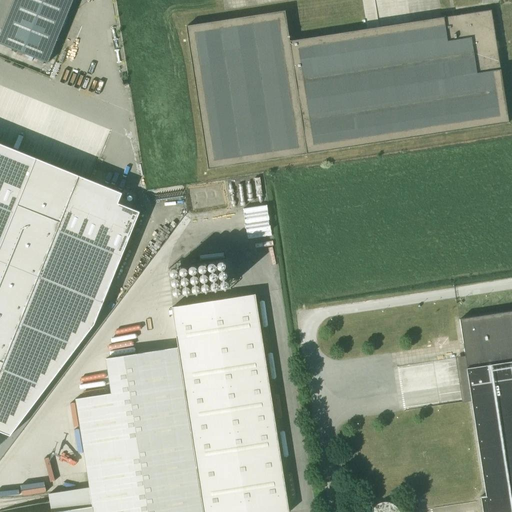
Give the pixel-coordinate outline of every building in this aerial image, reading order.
[(21,0),(4,44),(53,64),(79,0),(21,0)] [(208,169),(509,123),(497,50),(499,48),(496,45),(498,42),(496,40),(491,10),(290,42),(285,11),(186,26),(208,169)] [(0,431),(11,436),(94,325),(140,212),(118,203),(122,193),(0,143),(0,431)] [(289,511),(288,502),(277,432),(256,294),(172,307),(178,347),(106,359),(112,394),(76,399),(92,506),(54,511),(289,511)] [(511,511),(511,311),(460,319),(468,368),(487,496),(482,497),(483,511),(511,511)] [(399,511),(399,510),(398,508),(396,506),(394,505),(392,503),(389,502),(387,502),(384,502),(382,502),(379,503),(377,505),(375,506),(373,508),(372,510),(371,511),(399,511)]
